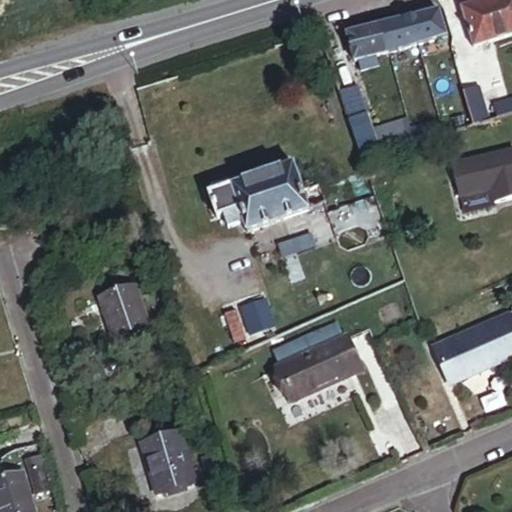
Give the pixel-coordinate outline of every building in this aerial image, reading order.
[(511,36),(511,0),(490,0),(462,9),(474,49),(511,36)] [(446,37),(439,12),(381,28),(388,53),(446,37)] [(388,53),(381,28),(348,37),(355,62),(366,59),(374,57),(388,53)] [(488,109),(482,89),(465,94),(471,114),(475,128),(492,124),(488,109)] [(412,131),(408,119),(372,130),(358,90),(340,96),(363,161),(381,156),(417,145),(412,131)] [(492,124),(511,117),(511,102),(488,109),(492,124)] [(417,145),(475,128),(471,114),(412,131),(417,145)] [(511,200),(511,153),(453,167),(460,199),(492,192),(495,205),(511,200)] [(386,172),(381,156),(363,161),(369,178),(386,172)] [(306,183),(299,164),(236,185),(233,177),(215,182),(218,192),(209,195),(218,222),(225,220),(228,230),(246,224),(250,234),(323,210),(326,202),(323,191),(317,193),(313,181),(306,183)] [(115,341),(150,330),(136,288),(101,300),(115,341)] [(401,317),(396,305),(379,312),(384,324),(401,317)] [(451,385),(511,359),(511,316),(435,349),(451,385)] [(348,378),(344,369),(358,363),(348,340),(280,370),(294,402),(348,378)] [(362,372),(358,363),(344,369),(348,378),(362,372)] [(198,485),(183,434),(143,446),(158,497),(198,485)] [(218,471),(215,458),(201,462),(205,474),(218,471)] [(54,497),(46,470),(29,475),(37,502),(54,497)] [(0,511),(33,511),(23,475),(0,481),(0,511)] [(268,498),(264,484),(248,488),(252,502),(268,498)]
